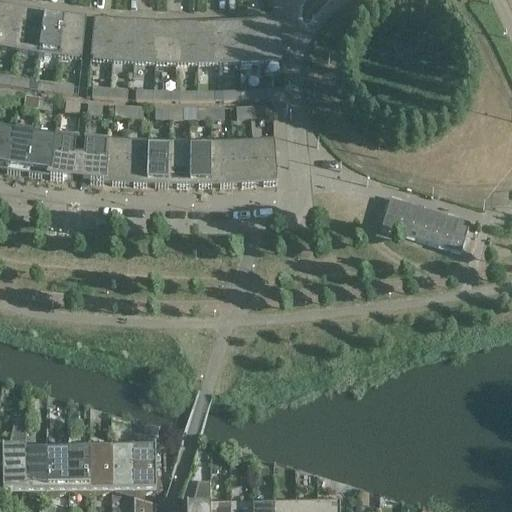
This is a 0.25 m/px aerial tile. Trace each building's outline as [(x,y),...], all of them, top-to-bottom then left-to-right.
[(0,50),(17,53),(24,14),(4,10),(0,31),(0,50)] [(38,57),(44,17),(24,14),(17,53),(38,57)] [(60,60),(64,20),(44,17),(38,57),(60,60)] [(81,62),(86,24),(87,23),(64,20),(60,60),(79,62),(81,62)] [(112,65),(115,25),(93,23),(93,25),(94,25),(90,63),(92,64),(92,63),(112,65)] [(282,64),(279,26),(280,26),(280,24),(257,26),(260,66),(282,64)] [(133,66),(135,27),(115,25),(112,65),(133,66)] [(260,66),(257,26),(237,27),(239,67),(260,66)] [(154,67),(156,28),(135,27),(133,66),(154,67)] [(239,67),(237,27),(217,28),(218,67),(239,67)] [(176,68),(176,28),(156,28),(154,67),(176,68)] [(197,68),(196,28),(176,28),(176,68),(197,68)] [(218,67),(217,28),(196,28),(197,68),(218,67)] [(0,87),(11,90),(13,81),(0,79),(0,87)] [(26,92),(27,84),(13,81),(11,90),(26,92)] [(55,96),(56,88),(41,86),(40,94),(55,96)] [(69,98),(70,89),(56,88),(55,96),(69,98)] [(109,101),(110,93),(95,92),(95,100),(109,101)] [(285,101),(285,92),(270,93),(271,102),(285,101)] [(124,103),(125,94),(110,93),(109,101),(124,103)] [(0,106),(8,108),(10,97),(0,94),(0,106)] [(153,104),(153,96),(139,95),(138,104),(153,104)] [(241,104),(240,95),(226,96),(226,104),(241,104)] [(255,103),(255,95),(240,95),(241,104),(255,103)] [(168,105),(168,96),(153,96),(153,104),(168,105)] [(197,105),(197,96),(182,96),(182,105),(197,105)] [(212,105),(212,96),(197,96),(197,105),(212,105)] [(38,112),(39,101),(28,99),(27,110),(38,112)] [(49,114),(50,103),(39,101),(38,112),(49,114)] [(79,117),(80,106),(66,105),(65,116),(79,117)] [(98,119),(99,108),(88,107),(87,118),(98,119)] [(128,121),(129,110),(118,109),(117,121),(128,121)] [(140,122),(140,111),(129,110),(128,121),(140,122)] [(251,122),(250,110),(239,111),(240,122),(251,122)] [(262,121),(261,110),(250,110),(251,122),(262,121)] [(169,123),(169,112),(158,112),(158,123),(169,123)] [(180,123),(180,112),(169,112),(169,123),(180,123)] [(210,123),(210,112),(199,112),(199,123),(210,123)] [(221,123),(221,112),(210,112),(210,123),(221,123)] [(0,172),(7,174),(13,134),(0,131),(0,172)] [(29,177),(34,137),(13,134),(7,174),(7,176),(19,178),(20,176),(29,177)] [(50,180),(55,140),(34,137),(29,177),(28,179),(41,181),(41,179),(50,180)] [(72,183),(76,144),(77,144),(77,142),(55,140),(50,180),(50,182),(62,184),(63,181),(70,182),(72,183)] [(103,187),(103,185),(106,145),(84,143),(84,144),(81,183),(83,184),(83,183),(90,184),(90,186),(103,187)] [(125,186),(127,146),(106,145),(103,185),(112,186),(112,188),(124,189),(125,186)] [(277,185),(274,147),(275,147),(275,145),(252,146),(254,187),(263,186),(263,189),(276,188),(276,185),(277,185)] [(146,187),(148,147),(127,146),(125,186),(134,187),(133,189),(146,190),(146,187)] [(254,189),(254,187),(252,146),(231,147),(232,188),(241,187),(242,190),(254,189)] [(168,191),(168,188),(169,148),(148,147),(146,187),(155,188),(155,190),(168,191)] [(232,188),(231,147),(210,148),(211,188),(220,188),(220,190),(233,190),(232,188)] [(189,188),(189,148),(169,148),(168,188),(177,188),(177,191),(189,191),(189,188)] [(211,191),(211,188),(210,148),(189,148),(189,188),(198,188),(198,191),(211,191)] [(461,257),(470,227),(390,203),(381,233),(461,257)] [(25,496),(25,452),(26,452),(25,428),(13,428),(7,452),(2,452),(2,468),(0,475),(0,488),(2,489),(2,495),(23,495),(25,496)] [(90,502),(90,451),(68,452),(69,495),(90,502)] [(112,495),(111,451),(90,451),(90,502),(112,495)] [(133,501),(133,451),(111,451),(112,495),(133,501)] [(162,492),(156,473),(156,451),(133,451),(133,501),(162,492)] [(47,502),(46,452),(26,452),(25,452),(25,496),(47,502)] [(69,495),(68,452),(46,452),(47,502),(69,495)] [(209,511),(209,509),(210,509),(210,485),(197,485),(192,510),(186,510),(186,511),(209,511)]
